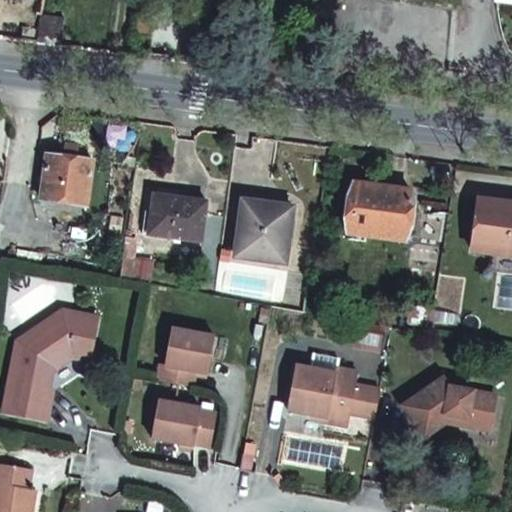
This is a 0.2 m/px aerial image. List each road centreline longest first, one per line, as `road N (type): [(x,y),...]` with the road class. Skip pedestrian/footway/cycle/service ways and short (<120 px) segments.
road 1 (secondary): [(0,68),(511,137)]
road 2 (residential): [(228,499),(110,471)]
